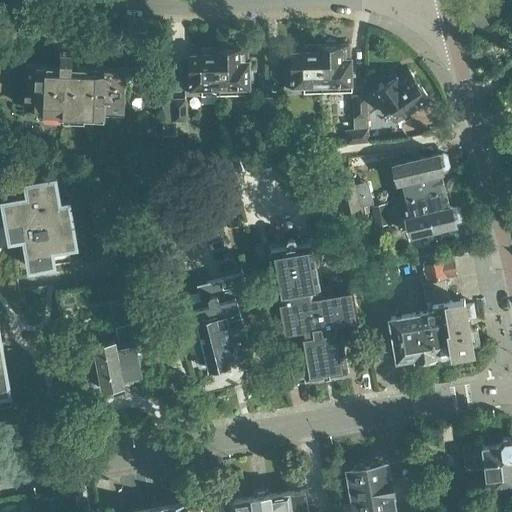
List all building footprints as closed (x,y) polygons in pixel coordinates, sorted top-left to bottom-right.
[(320,91),(353,90),(352,57),(350,57),(350,44),(337,44),(335,40),(326,40),(325,44),(320,44),(320,91)] [(217,47),(218,95),(250,94),(250,76),(251,76),(251,60),(249,60),(248,46),(235,47),(233,43),(224,43),(223,47),(217,47)] [(292,64),(286,64),(286,91),(286,92),(320,91),(320,44),(305,44),(305,50),(292,51),(292,64)] [(218,95),(217,47),(203,47),(203,53),(189,54),(189,67),(183,67),(184,90),(201,89),(201,96),(218,95)] [(61,52),(60,66),(72,66),(73,53),(61,52)] [(26,64),(24,107),(43,108),(43,113),(104,116),(104,111),(124,111),(126,68),(104,67),(104,72),(47,70),(48,65),(26,64)] [(383,104),(399,126),(413,115),(410,110),(429,97),(410,70),(398,77),(397,75),(367,95),(367,110),(373,110),(383,104)] [(353,95),(354,118),(368,118),(367,110),(367,95),(353,95)] [(270,132),(269,97),(254,98),(255,133),(270,132)] [(269,97),(270,132),(270,147),(283,147),(282,97),(269,97)] [(186,98),(184,98),(172,99),(173,122),(187,121),(186,98)] [(368,118),(354,118),(355,129),(346,130),(347,144),(370,141),(368,128),(368,118)] [(27,146),(15,146),(15,156),(27,156),(27,146)] [(163,169),(162,146),(149,146),(146,146),(147,170),(163,170),(163,169)] [(399,181),(404,198),(446,188),(445,186),(444,187),(441,170),(443,170),(443,169),(447,168),(450,164),(448,154),(443,151),(438,153),(438,152),(392,163),(397,182),(399,181)] [(348,166),(337,169),(340,181),(351,178),(348,166)] [(27,183),(1,187),(8,225),(22,222),(30,266),(56,262),(53,248),(78,244),(70,199),(61,201),(56,175),(26,181),(27,183)] [(335,183),(320,186),(322,196),(338,192),(342,211),(359,207),(352,179),(335,183)] [(446,188),(404,198),(408,215),(406,216),(410,234),(455,223),(455,222),(461,221),(463,217),(462,207),(457,204),(452,205),(451,204),(449,205),(445,189),(446,189),(446,188)] [(0,316),(22,312),(3,204),(0,204),(0,316)] [(385,212),(373,214),(376,228),(387,226),(385,212)] [(297,245),(296,241),(296,240),(295,239),(294,238),(293,237),(292,237),(290,238),(289,238),(289,239),(288,240),(287,241),(287,242),(288,246),(271,249),(274,265),(273,265),(276,281),(277,281),(280,297),(282,296),(283,298),(279,299),(285,331),(289,331),(289,332),(285,333),(293,376),(294,379),(296,378),(307,376),(309,376),(313,379),(321,378),(323,374),(332,372),(336,375),(344,374),(346,369),(348,369),(342,335),(343,335),(343,332),(341,333),(339,323),(339,322),(358,318),(352,286),(315,292),(315,291),(320,290),(311,242),(297,245)] [(345,271),(349,271),(365,268),(363,257),(343,260),(345,271)] [(414,258),(406,259),(408,268),(415,267),(414,258)] [(435,352),(436,352),(454,349),(454,351),(473,348),(473,346),(480,344),(478,328),(470,329),(468,317),(476,316),(473,302),(466,303),(465,298),(449,301),(445,277),(457,275),(454,259),(444,260),(444,258),(423,262),(424,266),(422,267),(423,274),(426,274),(427,280),(422,281),(427,310),(435,352)] [(201,299),(182,304),(184,311),(197,362),(203,365),(210,364),(210,366),(230,361),(229,359),(246,354),(246,356),(250,355),(253,349),(252,345),(251,346),(242,314),(238,298),(249,295),(243,272),(207,281),(209,289),(199,292),(201,299)] [(435,352),(427,310),(390,316),(397,358),(414,355),(415,357),(418,357),(419,364),(435,361),(434,354),(436,354),(436,352),(435,352)] [(104,384),(104,386),(123,383),(123,380),(147,375),(140,338),(135,339),(132,323),(117,326),(120,342),(116,343),(116,340),(96,344),(100,367),(92,368),(91,371),(93,384),(96,386),(104,384)] [(0,403),(13,402),(0,327),(0,403)] [(511,435),(505,437),(499,443),(484,445),(484,443),(462,445),(465,468),(482,466),(482,467),(485,467),(488,490),(501,488),(502,498),(511,497),(511,435)] [(354,489),(357,511),(395,511),(392,493),(393,493),(390,479),(389,479),(386,464),(384,464),(380,461),(374,462),(370,467),(367,467),(363,464),(356,465),(352,470),(351,470),(352,475),(349,480),(350,485),(353,489),(354,489)] [(271,492),(253,495),(253,496),(234,499),(234,501),(229,502),(231,511),(308,511),(305,489),(290,491),(290,490),(271,493),(271,492)] [(190,511),(189,504),(189,499),(157,505),(126,511),(125,511),(190,511)]
